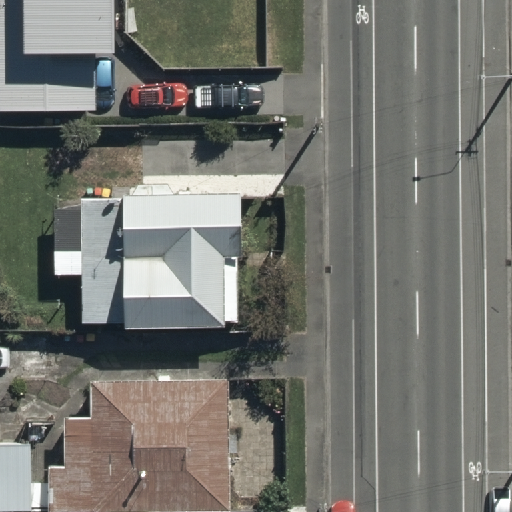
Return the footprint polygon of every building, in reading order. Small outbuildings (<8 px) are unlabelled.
[(0,0),(0,102),(92,102),(91,47),(111,47),(110,0),(0,0)] [(91,133),(34,133),(34,173),(54,173),(54,182),(78,182),(78,173),(91,173),(91,133)] [(79,199),(52,199),(52,240),(78,240),(78,314),(115,314),(115,321),(222,321),(222,314),(239,314),(239,179),(177,179),(177,172),(126,172),(126,188),(79,188),(79,199)] [(229,505),(227,370),(90,372),(90,405),(63,406),(64,456),(47,457),(48,508),(229,505)] [(29,437),(0,437),(0,506),(29,507),(29,437)]
